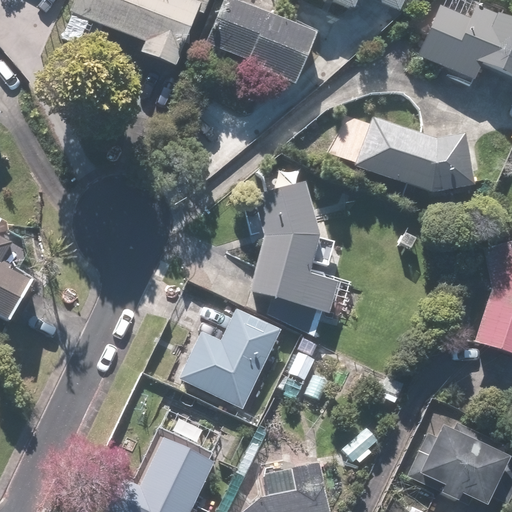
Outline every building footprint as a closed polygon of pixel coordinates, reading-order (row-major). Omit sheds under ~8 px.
[(184,72),(213,0),(76,0),(62,34),(106,52),(114,33),(147,46),(143,55),(184,72)] [(322,37),(232,0),(225,0),(206,47),(302,86),(322,37)] [(327,0),(359,15),(366,0),(385,0),(398,6),(400,0),(327,0)] [(511,78),(511,17),(480,5),(474,21),(442,8),(421,58),(480,83),(487,68),(511,78)] [(356,171),(432,197),(478,191),(471,138),(443,141),(375,118),(356,171)] [(251,293),(272,299),(267,318),(317,333),(323,313),(333,317),(343,284),(326,279),(337,242),(324,238),(306,184),(241,207),(251,245),(266,241),(251,293)] [(0,316),(16,325),(41,282),(7,263),(17,245),(0,235),(0,316)] [(511,245),(484,252),(490,277),(490,299),(477,345),(511,355),(511,245)] [(221,344),(200,336),(181,382),(249,410),(282,332),(235,312),(221,344)] [(313,359),(318,348),(303,341),(282,389),(300,397),(316,360),(313,359)] [(168,390),(152,380),(137,404),(153,414),(168,390)] [(440,442),(426,434),(404,475),(459,506),(466,494),(491,508),(511,470),(511,446),(461,419),(455,429),(449,426),(440,442)] [(380,442),(367,427),(342,449),(355,464),(380,442)] [(195,511),(219,461),(164,436),(144,481),(128,474),(110,511),(195,511)] [(331,511),(324,464),(265,467),(267,499),(250,511),(331,511)]
